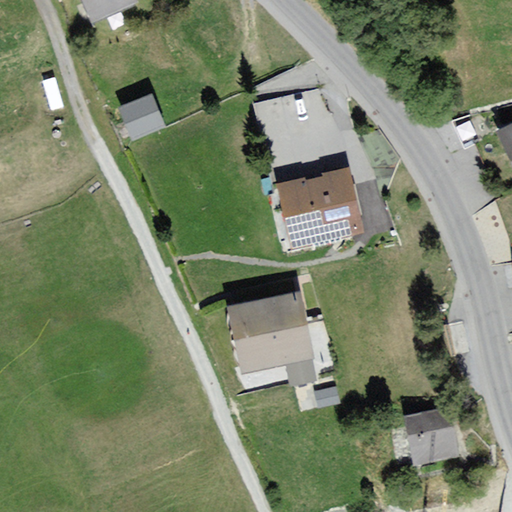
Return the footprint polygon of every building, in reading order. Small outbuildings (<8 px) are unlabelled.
[(136,0),(81,0),(90,21),(137,1),(136,0)] [(151,95),(121,106),(133,138),(163,127),(151,95)] [(511,123),(496,130),(511,166),(511,123)] [(349,170),(278,185),(290,244),(362,229),(349,170)] [(303,289),(228,303),(241,372),(316,358),(303,289)] [(455,417),(412,425),(420,469),(463,461),(455,417)]
